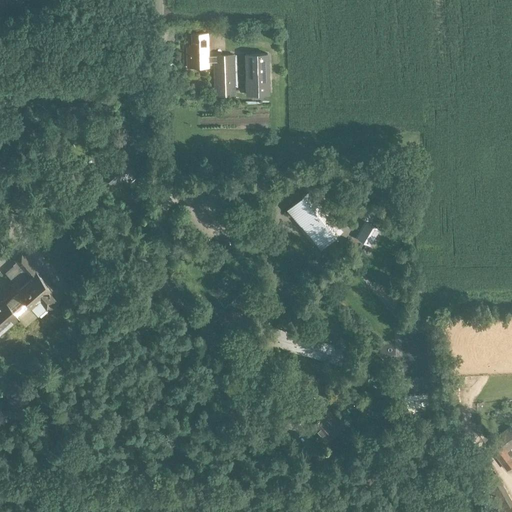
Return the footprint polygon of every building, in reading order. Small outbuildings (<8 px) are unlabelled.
[(208,68),(208,63),(208,38),(193,38),(193,47),(187,47),(187,68),(208,68)] [(269,53),(256,54),(246,54),(247,95),(270,94),(269,53)] [(234,54),(214,54),(215,95),(236,95),(234,54)] [(146,72),(146,63),(116,63),(116,65),(110,66),(111,72),(116,72),(116,76),(140,76),(140,71),(146,72)] [(106,113),(105,102),(58,107),(58,117),(106,113)] [(136,119),(127,120),(128,128),(137,127),(136,119)] [(117,148),(122,155),(129,149),(128,149),(132,145),(128,139),(117,148)] [(128,172),(115,158),(106,166),(108,169),(103,174),(113,185),(128,172)] [(407,174),(407,194),(422,194),(421,173),(407,174)] [(303,198),(289,210),(321,247),(334,236),(341,230),(309,193),(303,198)] [(366,221),(365,223),(357,237),(365,242),(370,245),(379,229),(366,221)] [(0,301),(0,331),(18,315),(25,324),(47,304),(49,307),(52,307),(54,305),(55,302),(53,299),(55,298),(49,291),(52,289),(21,254),(16,259),(17,261),(14,264),(22,274),(12,283),(18,289),(4,301),(2,300),(0,301)] [(229,283),(234,289),(245,281),(240,275),(229,283)] [(215,304),(217,306),(212,311),(216,315),(215,317),(221,324),(223,323),(227,327),(236,319),(232,315),(247,302),(240,294),(225,307),(219,300),(215,304)] [(269,345),(342,366),(346,348),(274,328),(269,345)] [(401,338),(405,359),(429,355),(425,335),(401,338)] [(369,384),(373,379),(363,372),(360,377),(369,384)] [(379,400),(367,409),(376,419),(387,410),(379,400)] [(313,426),(325,441),(342,427),(330,412),(325,417),(324,416),(313,426)] [(353,423),(364,436),(377,425),(365,412),(353,423)] [(511,455),(511,450),(511,449),(511,447),(511,428),(510,427),(495,438),(501,445),(493,451),(507,469),(511,465),(511,458),(511,456),(511,455)] [(484,478),(501,510),(511,504),(511,503),(494,472),(484,478)]
